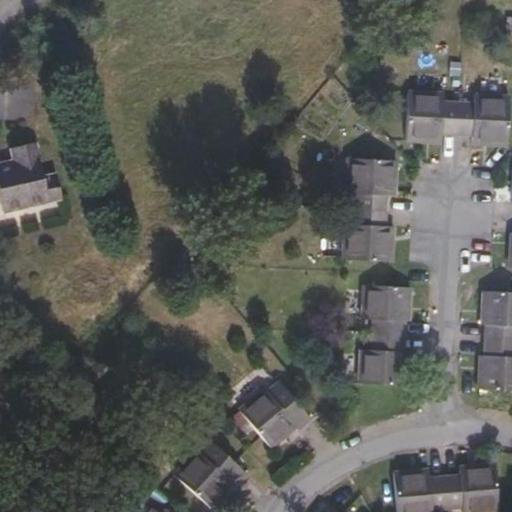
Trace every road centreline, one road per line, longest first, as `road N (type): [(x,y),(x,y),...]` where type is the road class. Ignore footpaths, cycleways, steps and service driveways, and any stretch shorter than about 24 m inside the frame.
road 1 (residential): [(440,430),(454,207)]
road 2 (residential): [(440,430),(360,449),(281,511)]
